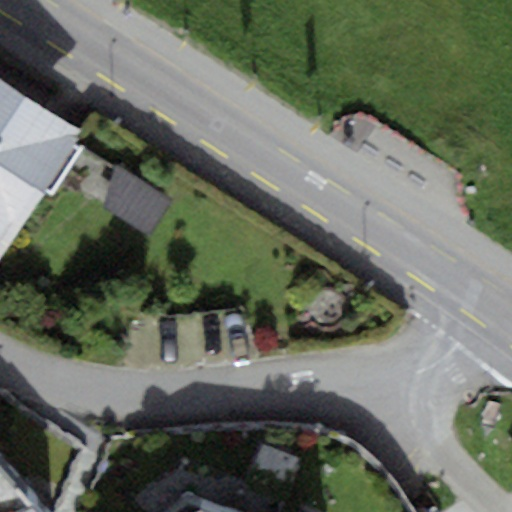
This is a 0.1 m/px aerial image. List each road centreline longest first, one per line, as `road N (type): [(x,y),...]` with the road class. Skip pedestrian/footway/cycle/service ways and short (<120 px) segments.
road 1 (tertiary): [(13,0),(499,310)]
road 2 (residential): [(499,310),(401,378),(339,391),(120,396),(39,379),(0,353)]
road 3 (unknown): [(120,396),(78,511)]
